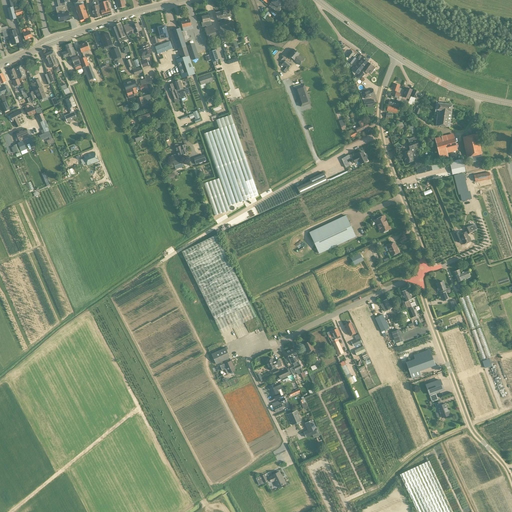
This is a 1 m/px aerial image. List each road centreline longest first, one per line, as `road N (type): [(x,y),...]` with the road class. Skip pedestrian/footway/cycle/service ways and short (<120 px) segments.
road 1 (unclassified): [(274,461),(288,453),(248,366),(253,353),(421,274)]
road 2 (unclassified): [(511,481),(468,421),(422,297),(421,274)]
road 3 (unclassified): [(421,274),(417,235),(379,129),(394,56)]
road 4 (residential): [(139,12),(185,141)]
road 5 (tertiary): [(511,104),(436,82),(394,56)]
road 6 (residential): [(99,157),(52,42)]
